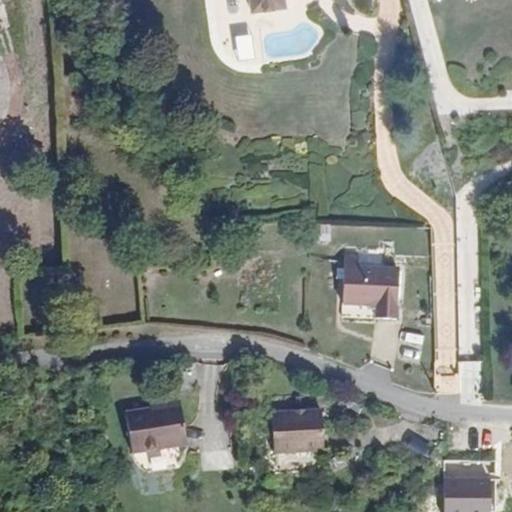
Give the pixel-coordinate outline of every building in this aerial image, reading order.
[(265,0),(268,14),(295,9),(293,0),(265,0)] [(367,262),(350,264),(353,323),(407,322),(405,273),(368,273),(367,262)] [(399,358),(418,362),(424,337),(406,332),(399,358)] [(187,437),(186,424),(182,397),(126,406),(133,445),(187,437)] [(275,423),(277,459),(327,456),(326,419),(275,423)] [(227,450),(202,455),(206,471),(231,465),(227,450)]
